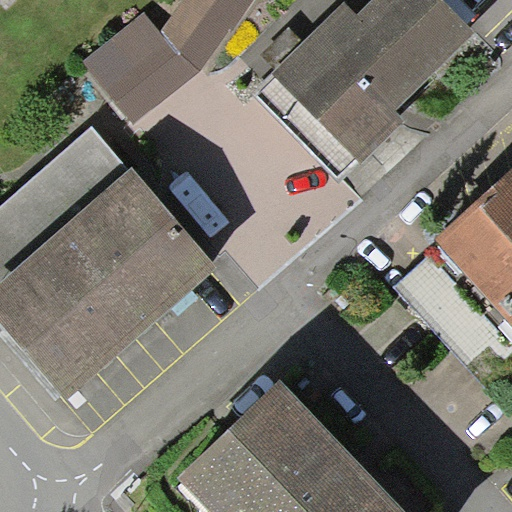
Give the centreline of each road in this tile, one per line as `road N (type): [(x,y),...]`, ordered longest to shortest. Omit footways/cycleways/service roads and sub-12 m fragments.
road 1 (residential): [(59,501),(511,88)]
road 2 (unknown): [(285,293),(364,354),(506,511)]
